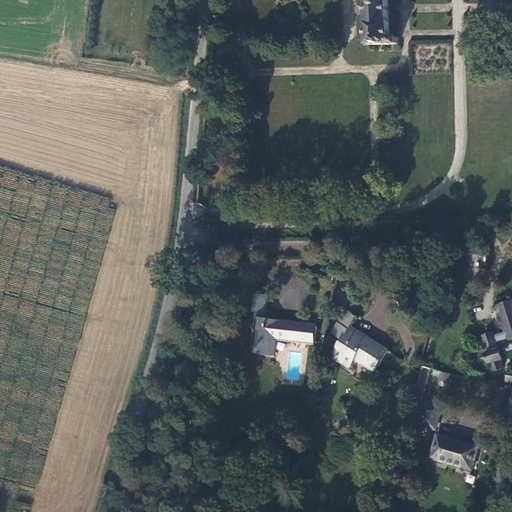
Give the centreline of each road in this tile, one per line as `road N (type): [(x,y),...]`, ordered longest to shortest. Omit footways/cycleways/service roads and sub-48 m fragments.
road 1 (unclassified): [(201,0),(176,237),(159,326),(104,511)]
road 2 (unknown): [(316,298),(176,237)]
